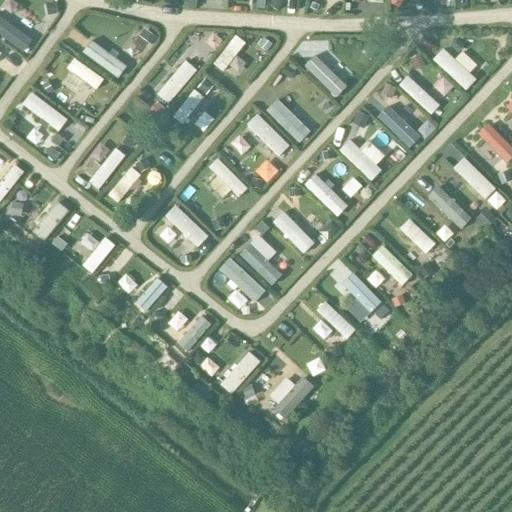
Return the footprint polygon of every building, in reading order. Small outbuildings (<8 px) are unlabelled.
[(0,36),(23,54),(33,40),(0,16),(0,36)] [(143,26),(131,44),(146,55),(159,37),(143,26)] [(223,73),(246,43),(234,34),(212,65),(223,73)] [(115,80),(125,69),(93,39),(82,50),(115,80)] [(463,90),(482,71),(467,56),(458,64),(442,48),(431,59),(463,90)] [(304,69),(328,92),(345,73),(321,50),(304,69)] [(65,69),(95,91),(103,80),(73,58),(65,69)] [(170,105),(195,69),(182,60),(157,96),(170,105)] [(430,116),(439,105),(407,76),(397,86),(430,116)] [(56,134),(67,122),(32,90),(20,103),(56,134)] [(171,117),(182,125),(203,98),(192,90),(171,117)] [(511,98),(502,108),(511,118),(511,98)] [(303,109),(293,118),(278,101),(266,111),(297,145),(318,126),(303,109)] [(404,144),(413,134),(382,107),(373,117),(404,144)] [(276,159),(289,148),(257,113),(245,124),(276,159)] [(474,136),(506,166),(511,159),(511,146),(486,123),(474,136)] [(51,130),(45,138),(34,128),(25,138),(50,159),(65,142),(51,130)] [(239,135),(229,145),(240,155),(249,145),(239,135)] [(348,139),(337,151),(370,182),(381,170),(348,139)] [(111,146),(88,183),(101,191),(124,154),(111,146)] [(116,204),(135,183),(146,193),(162,176),(143,158),(133,169),(131,167),(105,195),(116,204)] [(492,209),(503,196),(463,158),(451,170),(492,209)] [(238,200),(248,190),(217,161),(199,179),(218,198),(227,189),(238,200)] [(316,173),(303,185),(335,219),(348,207),(316,173)] [(451,176),(445,185),(456,194),(463,185),(451,176)] [(3,179),(0,182),(0,200),(11,186),(3,179)] [(351,179),(342,190),(351,198),(360,186),(351,179)] [(450,226),(463,210),(436,186),(422,202),(450,226)] [(57,203),(33,232),(45,241),(69,213),(57,203)] [(198,249),(208,237),(173,205),(163,217),(198,249)] [(270,224),(303,255),(314,243),(281,212),(270,224)] [(409,218),(398,229),(425,257),(437,246),(409,218)] [(266,262),(275,253),(257,235),(237,255),(270,286),(280,275),(266,262)] [(96,247),(93,245),(78,265),(92,275),(115,245),(104,237),(96,247)] [(402,286),(413,275),(381,245),(370,256),(402,286)] [(231,262),(220,273),(247,298),(258,287),(231,262)] [(372,315),(383,303),(351,272),(340,284),(372,315)] [(126,274),(117,283),(129,295),(138,287),(126,274)] [(159,278),(133,301),(143,313),(169,290),(159,278)] [(262,310),(272,299),(259,287),(249,299),(262,310)] [(346,341),(356,331),(323,301),(314,311),(346,341)] [(172,341),(185,354),(213,325),(200,313),(172,341)] [(249,352),(218,384),(230,395),(261,364),(249,352)] [(319,358),(306,365),(313,378),(326,370),(319,358)] [(314,388),(302,377),(294,386),(285,377),(264,399),(284,419),(314,388)]
